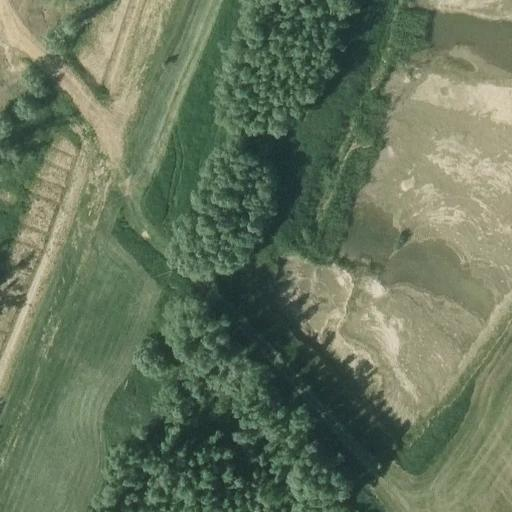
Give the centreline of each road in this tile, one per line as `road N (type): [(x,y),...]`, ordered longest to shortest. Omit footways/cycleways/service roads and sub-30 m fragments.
road 1 (track): [(202,280),(162,246),(78,89),(0,38)]
road 2 (track): [(78,268),(130,110),(169,54),(187,0)]
